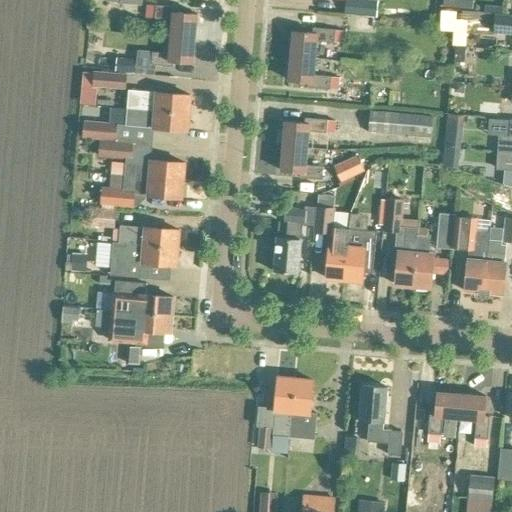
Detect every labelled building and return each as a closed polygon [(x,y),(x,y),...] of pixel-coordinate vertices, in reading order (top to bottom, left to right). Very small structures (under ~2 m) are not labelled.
[(346,0),(345,14),(377,17),(378,0),(346,0)] [(444,0),(443,7),(465,9),(465,0),(444,0)] [(198,14),(177,12),(178,7),(157,6),(156,18),(172,19),(171,36),(196,39),(198,14)] [(442,10),(441,27),(455,28),(457,11),(442,10)] [(482,12),(460,10),(459,17),(481,19),(482,12)] [(494,34),(511,35),(511,14),(495,13),(494,34)] [(368,18),(352,17),(351,29),(367,30),(368,18)] [(291,56),(316,58),(317,41),(334,42),(335,30),(314,28),(313,33),(293,31),(291,56)] [(343,43),(344,31),(335,30),(334,42),(343,43)] [(155,75),(156,65),(173,66),(173,61),(194,63),(196,39),(171,36),(169,54),(137,51),(136,59),(117,58),(115,72),(155,75)] [(454,62),(465,62),(466,48),(455,47),(454,62)] [(316,58),(291,56),(289,80),(309,82),(309,87),(330,89),(331,77),(314,75),(316,58)] [(93,88),(126,90),(128,74),(94,71),(93,88)] [(331,77),(330,89),(339,90),(340,78),(331,77)] [(455,92),(463,93),(464,83),(456,83),(455,92)] [(129,90),(128,108),(189,113),(191,95),(157,92),(157,93),(129,90)] [(189,113),(128,108),(126,125),(188,131),(189,113)] [(371,111),(369,133),(431,138),(433,117),(371,111)] [(444,147),(460,148),(464,115),(448,114),(444,147)] [(285,121),(283,145),(308,147),(309,131),(326,132),(327,120),(306,118),(305,123),(285,121)] [(511,119),(510,119),(509,135),(499,134),(498,152),(511,153),(511,119)] [(100,140),(117,141),(118,124),(84,121),(83,138),(100,140)] [(134,142),(117,141),(100,140),(99,158),(133,161),(134,142)] [(308,147),(283,145),(281,170),(301,172),(301,177),(322,179),(323,167),(306,165),(308,147)] [(511,153),(498,152),(497,170),(511,171),(511,153)] [(333,172),(339,184),(364,171),(358,159),(333,172)] [(126,163),(125,175),(184,180),(185,163),(151,160),(151,165),(126,163)] [(373,187),(373,188),(386,189),(387,173),(374,172),(373,187)] [(125,175),(123,189),(102,187),(101,206),(134,208),(134,207),(138,207),(147,198),(148,195),(182,198),(184,180),(125,175)] [(317,211),(315,231),(331,233),(330,244),(326,278),(344,280),(349,228),(333,226),(335,209),(333,209),(334,197),(318,195),(317,207),(317,211)] [(416,253),(419,228),(419,221),(402,219),(404,200),(387,198),(385,213),(383,232),(396,233),(394,254),(398,254),(395,285),(413,286),(416,253)] [(284,220),(288,220),(286,238),(277,237),(274,271),(298,273),(301,239),(302,224),(314,226),(315,207),(305,206),(305,210),(285,208),(284,220)] [(91,208),(89,227),(114,229),(115,210),(91,208)] [(436,248),(452,250),(456,215),(440,214),(436,248)] [(503,243),(511,243),(511,218),(505,218),(503,243)] [(455,248),(470,249),(473,221),(458,219),(455,248)] [(146,227),(146,228),(121,225),(119,243),(178,248),(179,230),(146,227)] [(349,228),(344,280),(362,282),(363,266),(372,267),(372,268),(373,268),(377,231),(349,228)] [(416,253),(413,286),(431,288),(434,254),(429,254),(430,241),(426,240),(427,229),(419,228),(416,253)] [(475,232),(472,259),(468,258),(465,291),(484,293),(489,244),(489,234),(475,232)] [(490,234),(489,234),(489,244),(484,293),(503,295),(506,262),(504,262),(506,246),(489,244),(490,234)] [(119,243),(115,243),(112,276),(170,281),(171,265),(176,265),(178,248),(119,243)] [(72,253),(71,271),(86,272),(87,254),(72,253)] [(145,283),(116,280),(115,292),(112,292),(111,309),(172,315),(174,297),(144,294),(145,283)] [(172,315),(111,309),(108,342),(136,344),(136,342),(143,342),(144,330),(171,332),(172,315)] [(275,410),(273,435),(290,437),(296,378),(278,377),(275,410)] [(313,380),(296,378),(290,437),(315,439),(318,414),(310,413),(313,380)] [(401,455),(403,431),(383,430),(384,422),(385,422),(388,387),(362,385),(359,419),(369,420),(367,441),(388,443),(387,454),(401,455)] [(460,419),(462,394),(437,392),(436,412),(431,411),(429,432),(441,434),(442,417),(460,419)] [(462,394),(460,419),(477,420),(475,437),(487,438),(489,417),(484,417),(486,396),(462,394)] [(271,448),(273,428),(259,427),(258,448),(271,448)] [(429,432),(428,442),(440,443),(441,434),(429,432)] [(475,437),(475,446),(486,448),(487,438),(475,437)] [(497,481),(511,482),(511,449),(501,449),(497,481)] [(405,481),(406,464),(392,463),(391,480),(405,481)] [(492,501),(494,477),(470,475),(468,499),(492,501)] [(303,495),(301,511),(334,511),(336,498),(303,495)] [(383,511),(385,502),(359,499),(357,511),(383,511)]
